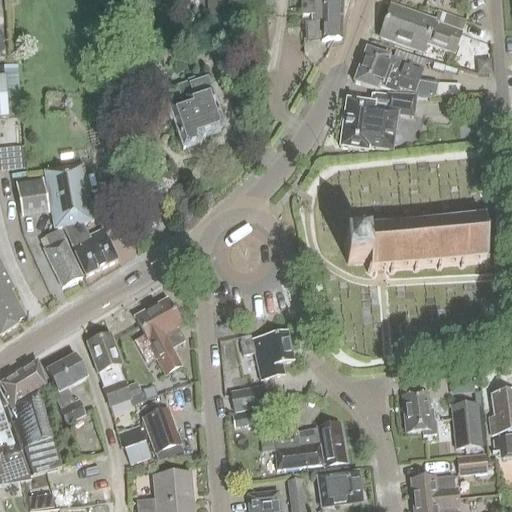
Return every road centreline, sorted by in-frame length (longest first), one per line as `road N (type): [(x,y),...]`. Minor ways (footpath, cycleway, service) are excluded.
road 1 (residential): [(395,511),(367,414),(317,363),(287,254)]
road 2 (residential): [(224,511),(202,273)]
road 3 (tertiary): [(0,364),(201,242)]
road 4 (tertiary): [(250,201),(321,110),(365,0)]
road 5 (unclassified): [(511,139),(496,0)]
